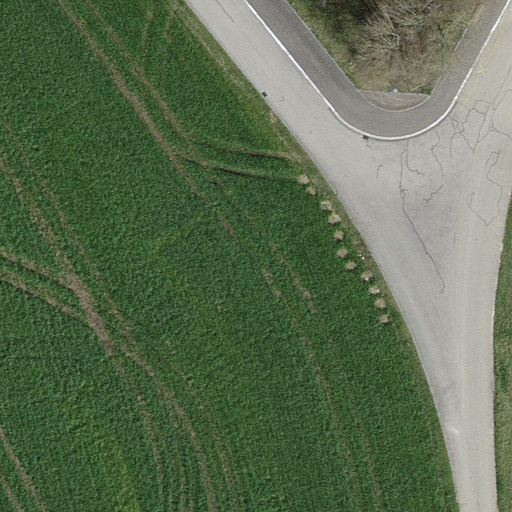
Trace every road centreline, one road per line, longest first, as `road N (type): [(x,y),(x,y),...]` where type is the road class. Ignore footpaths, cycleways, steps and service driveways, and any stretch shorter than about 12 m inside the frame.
road 1 (residential): [(217,0),(362,182),(429,212),(511,78)]
road 2 (track): [(480,511),(461,304),(429,212)]
